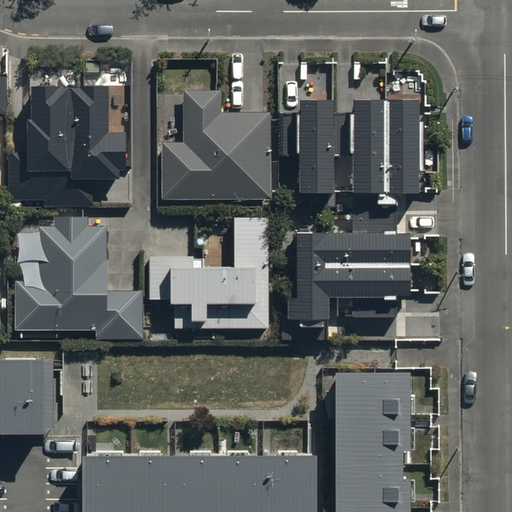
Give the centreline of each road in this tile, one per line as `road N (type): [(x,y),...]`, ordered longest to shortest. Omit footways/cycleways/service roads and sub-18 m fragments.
road 1 (unclassified): [(0,7),(507,13)]
road 2 (unclassified): [(507,13),(507,511)]
